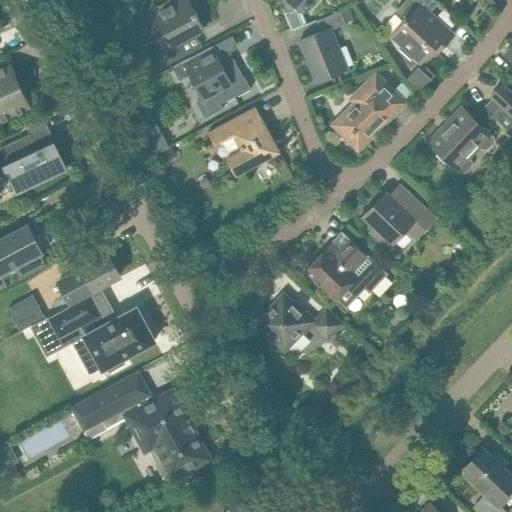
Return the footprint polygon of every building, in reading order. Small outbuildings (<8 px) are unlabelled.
[(201,45),(195,34),(204,29),(188,0),(177,0),(172,3),(170,0),(168,0),(158,5),(160,8),(145,16),(156,37),(143,45),(156,70),(199,47),(199,46),(201,45)] [(284,0),(289,10),(284,12),(291,30),(307,24),(301,11),(305,6),(307,7),(310,3),(309,2),(310,0),(284,0)] [(391,35),(405,49),(420,63),(432,50),(436,54),(454,34),(430,11),(438,3),(435,0),(404,0),(396,10),(404,18),(401,21),(403,22),(391,35)] [(347,68),(331,29),(345,22),(340,10),(315,19),(320,32),(299,40),(308,61),(309,60),(316,76),(314,77),(316,81),(347,68)] [(229,38),(216,42),(219,53),(233,49),(229,38)] [(183,61),(172,67),(179,80),(190,74),(203,98),(197,101),(205,117),(223,107),(221,103),(238,94),(238,95),(250,88),(244,76),(243,76),(233,58),(229,61),(225,54),(219,58),(212,45),(183,61)] [(9,64),(0,67),(0,120),(28,107),(9,64)] [(364,86),(363,84),(350,97),(356,103),(337,122),(341,126),(338,130),(352,144),(356,140),(360,144),(366,138),(368,140),(376,132),(374,130),(379,125),(378,123),(390,111),(386,107),(398,95),(376,74),(364,86)] [(493,100),(475,119),(477,121),(483,127),(493,117),(489,112),(497,104),(511,117),(511,91),(509,89),(504,84),(491,97),(493,100)] [(136,86),(120,94),(132,116),(142,133),(152,153),(168,145),(157,125),(147,107),(136,86)] [(255,106),(238,116),(208,132),(214,144),(234,134),(242,149),(226,157),(235,175),(280,151),(255,106)] [(462,107),(429,142),(444,156),(460,171),(465,172),(472,164),(472,159),(470,157),(480,146),(482,149),(487,148),(494,140),(494,136),(491,134),(483,127),(477,121),(475,119),(462,107)] [(0,173),(8,170),(18,193),(66,170),(49,132),(33,140),(29,133),(0,146),(0,173)] [(136,168),(135,169),(128,173),(128,174),(127,175),(128,177),(129,176),(135,186),(144,181),(136,168)] [(112,185),(114,184),(113,183),(111,183),(110,182),(102,186),(99,180),(78,191),(89,211),(118,195),(112,185)] [(405,227),(415,237),(434,217),(409,194),(398,205),(386,192),(375,204),(371,203),(365,209),(366,213),(364,216),(375,227),(371,231),(387,246),(405,227)] [(28,222),(0,236),(0,275),(43,252),(44,252),(43,250),(43,251),(29,224),(28,222)] [(326,248),(305,270),(335,298),(347,286),(357,296),(364,289),(368,293),(386,274),(348,239),(339,249),(332,242),(326,248)] [(120,275),(118,271),(122,269),(114,255),(110,257),(108,253),(96,260),(95,258),(91,260),(92,262),(62,278),(74,300),(120,275)] [(304,332),(315,321),(315,320),(304,310),(302,311),(283,293),(272,305),(275,308),(270,314),(263,307),(249,322),(262,335),(266,331),(285,349),(303,331),(304,332)] [(20,330),(45,317),(33,294),(8,308),(20,330)] [(80,301),(49,318),(59,337),(71,331),(80,325),(85,334),(84,334),(85,335),(73,342),(90,373),(102,367),(102,368),(106,366),(109,371),(125,362),(122,358),(155,340),(143,317),(142,317),(140,312),(136,306),(115,317),(106,322),(91,295),(80,301)] [(326,308),(315,320),(315,321),(330,336),(342,323),(326,308)] [(195,428),(190,420),(188,417),(186,418),(172,391),(149,404),(145,397),(150,394),(138,372),(73,407),(85,429),(101,420),(106,428),(128,416),(145,448),(157,442),(174,475),(207,457),(192,430),(195,428)] [(286,409),(276,414),(281,423),(290,418),(286,409)] [(484,493),(472,507),(477,511),(506,511),(499,505),(511,491),(511,475),(483,447),(461,471),(484,493)] [(178,508),(170,511),(222,511),(221,509),(222,508),(229,504),(220,486),(212,490),(198,497),(178,508)] [(440,511),(430,503),(421,511),(440,511)]
